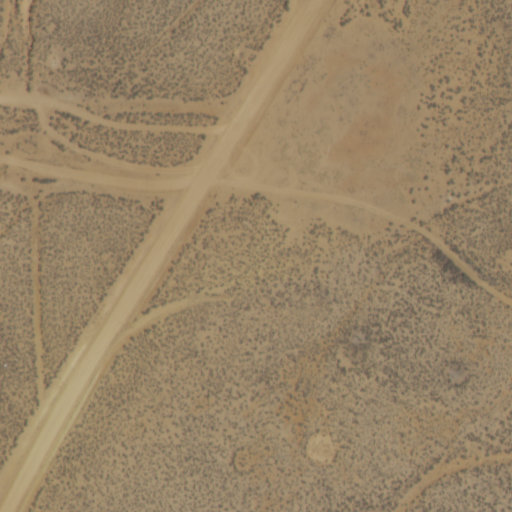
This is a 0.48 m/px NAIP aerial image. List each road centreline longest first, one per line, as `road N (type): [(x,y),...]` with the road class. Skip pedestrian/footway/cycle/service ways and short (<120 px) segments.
road 1 (tertiary): [(18,511),(92,350),(316,0)]
road 2 (track): [(0,99),(47,101),(110,124),(236,133)]
road 3 (track): [(205,177),(135,184),(0,163)]
